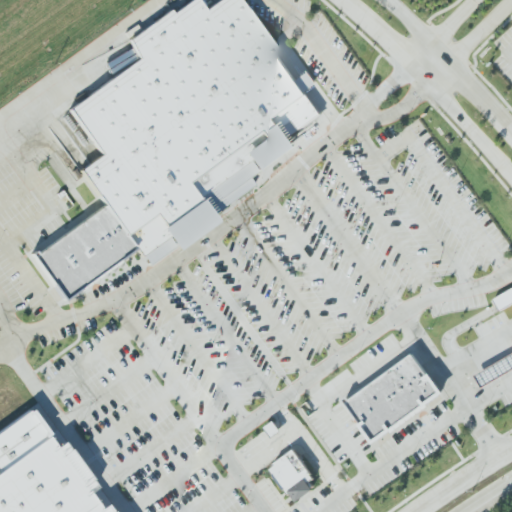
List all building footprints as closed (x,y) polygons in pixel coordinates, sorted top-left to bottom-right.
[(205,0),(238,0),(317,115),(58,291),(30,250),(101,203),(76,166),(96,152),(64,104),(135,56),(123,39),(179,0),(201,0),(203,2),(205,0)] [(511,286),(493,297),(501,312),(511,304),(511,286)] [(341,396),(409,350),(440,396),(373,442),(341,396)] [(0,511),(12,503),(18,511),(117,511),(64,439),(58,439),(34,405),(0,429),(0,511)] [(264,462),(291,443),(315,479),(288,497),(264,462)]
